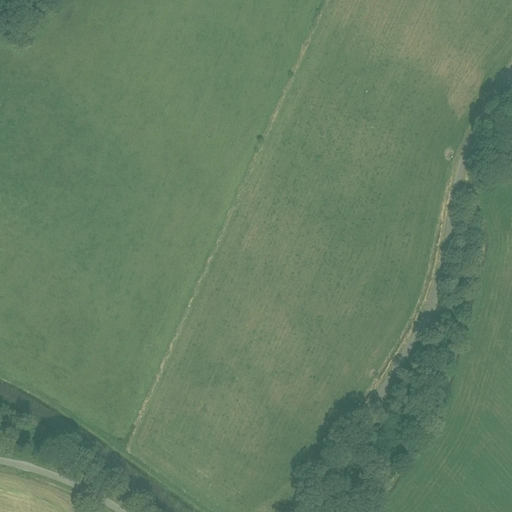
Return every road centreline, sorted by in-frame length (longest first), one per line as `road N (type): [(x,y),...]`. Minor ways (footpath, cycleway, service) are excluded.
road 1 (unclassified): [(314,511),(427,315),(462,154),(511,70)]
road 2 (unclassified): [(0,460),(68,482),(119,511)]
